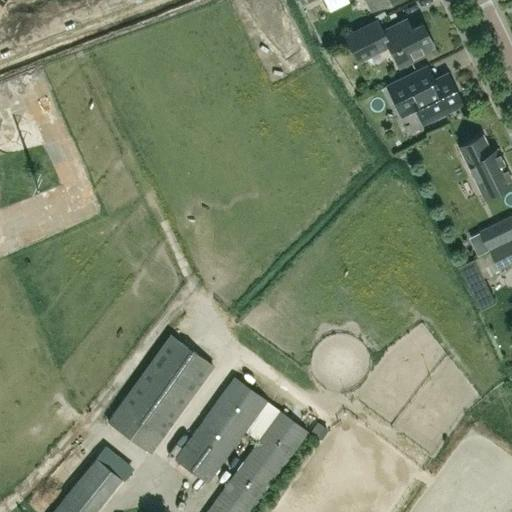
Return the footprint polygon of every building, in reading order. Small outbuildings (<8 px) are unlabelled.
[(326,0),(332,10),(348,2),(347,0),(326,0)] [(389,0),(366,0),(371,9),(389,0)] [(377,19),(372,22),(343,36),(357,63),(389,47),(398,66),(434,48),(421,23),(410,28),(406,19),(383,30),(377,19)] [(446,73),(434,79),(427,65),(415,71),(386,85),(401,115),(415,108),(422,123),(461,103),(446,73)] [(490,151),(482,134),(457,146),(482,197),(511,182),(511,181),(496,148),(490,151)] [(511,216),(492,227),(481,232),(489,248),(500,243),(511,237),(511,216)] [(511,240),(490,251),(499,268),(511,261),(511,240)] [(459,265),(472,291),(487,284),(474,258),(459,265)] [(107,421),(149,452),(212,366),(169,335),(107,421)] [(265,400),(233,377),(175,458),(207,481),(265,400)] [(206,511),(246,511),(307,430),(280,411),(206,511)] [(96,457),(58,504),(67,511),(92,511),(120,477),(96,457)]
